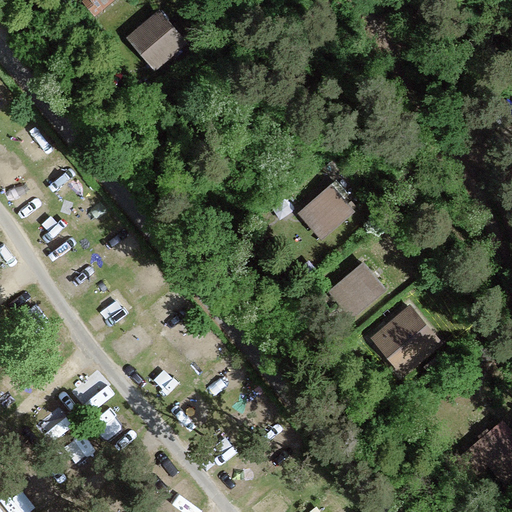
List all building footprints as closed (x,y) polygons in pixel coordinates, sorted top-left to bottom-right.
[(118,0),(83,0),(84,0),(79,4),(95,21),(118,0)] [(183,48),(154,14),(121,42),(151,76),(183,48)] [(44,126),(25,136),(36,156),(55,146),(44,126)] [(13,144),(0,154),(0,177),(5,184),(30,164),(13,144)] [(8,183),(31,218),(53,204),(31,168),(8,183)] [(350,214),(325,188),(294,218),(319,244),(350,214)] [(127,220),(93,238),(106,261),(139,242),(127,220)] [(88,251),(57,273),(71,293),(102,272),(88,251)] [(158,255),(122,272),(133,296),(169,279),(158,255)] [(383,294),(359,267),(325,297),(349,324),(383,294)] [(119,279),(98,295),(116,317),(136,301),(119,279)] [(176,280),(148,300),(196,368),(225,348),(176,280)] [(447,345),(413,305),(367,344),(401,384),(447,345)] [(111,340),(127,358),(156,332),(140,314),(111,340)] [(193,393),(173,408),(189,428),(209,412),(193,393)] [(104,422),(121,443),(140,427),(123,407),(104,422)] [(472,440),(505,474),(511,467),(511,419),(503,410),(472,440)] [(218,476),(233,495),(266,470),(250,450),(218,476)] [(48,468),(33,476),(43,492),(57,484),(48,468)] [(275,483),(252,502),(260,511),(296,511),(298,510),(275,483)] [(0,511),(23,511),(11,489),(0,494),(0,511)]
